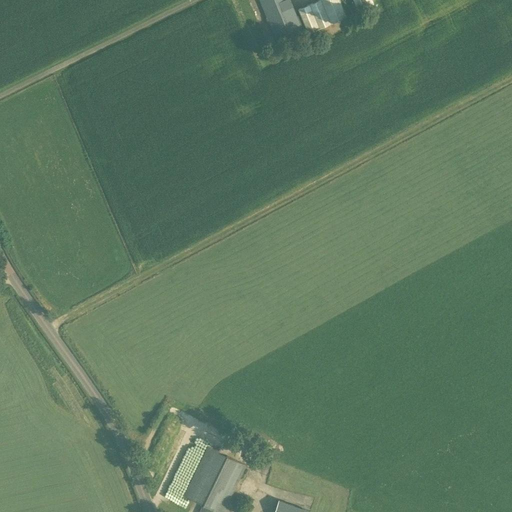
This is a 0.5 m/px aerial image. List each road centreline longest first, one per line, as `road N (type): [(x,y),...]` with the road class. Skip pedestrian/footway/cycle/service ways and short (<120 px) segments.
road 1 (track): [(511,77),(47,329)]
road 2 (tertiary): [(150,511),(103,401),(0,254)]
road 3 (unknown): [(0,99),(201,0)]
